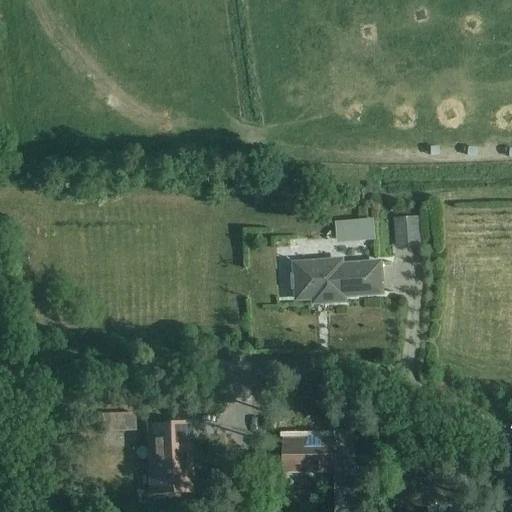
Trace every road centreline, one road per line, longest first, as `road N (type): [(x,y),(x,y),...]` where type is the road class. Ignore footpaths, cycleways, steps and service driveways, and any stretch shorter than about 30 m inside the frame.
road 1 (unclassified): [(241,368),(352,377),(507,438)]
road 2 (unclassified): [(9,374),(241,368)]
road 3 (residential): [(241,368),(244,511)]
